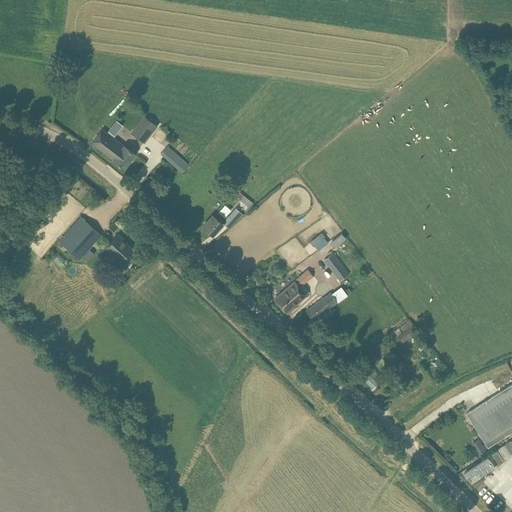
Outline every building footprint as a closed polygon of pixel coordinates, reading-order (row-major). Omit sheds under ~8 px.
[(145,142),(158,125),(144,114),(131,132),(145,142)] [(135,154),(102,129),(92,142),(113,159),(124,168),(135,154)] [(182,172),(188,164),(167,146),(161,153),(182,172)] [(225,216),(225,215),(230,211),(219,202),(215,206),(219,211),(215,216),(213,214),(203,226),(213,235),(223,223),(220,221),(225,216)] [(234,224),(242,214),(236,209),(228,218),(234,224)] [(101,234),(83,218),(80,215),(59,239),(62,242),(80,258),(82,256),(88,261),(95,253),(89,248),(101,234)] [(134,259),(127,253),(132,248),(126,243),(127,242),(118,234),(111,241),(106,247),(121,259),(119,261),(119,263),(124,267),(126,267),(134,259)] [(326,237),(315,243),(319,250),(330,243),(326,237)] [(333,253),(322,262),(332,275),(331,275),(334,279),(337,277),(340,281),(349,274),(346,271),(349,269),(342,261),(340,262),(333,253)] [(287,314),(295,307),(294,306),(307,294),(300,286),(312,275),(307,269),(274,299),(287,314)] [(344,286),(334,292),(340,301),(350,295),(344,286)] [(331,292),(306,310),(317,324),(324,319),(320,314),(338,302),(331,292)] [(373,387),(382,377),(367,365),(363,369),(358,374),(373,387)] [(404,366),(396,372),(399,377),(400,377),(404,383),(412,377),(404,366)] [(511,383),(475,407),(467,413),(488,447),(511,431),(511,407),(511,408),(511,407),(511,383)] [(472,443),(480,456),(487,451),(479,439),(472,443)] [(498,451),(493,454),(499,464),(505,461),(498,451)] [(488,457),(464,474),(467,479),(476,473),(479,478),(495,468),(488,457)]
